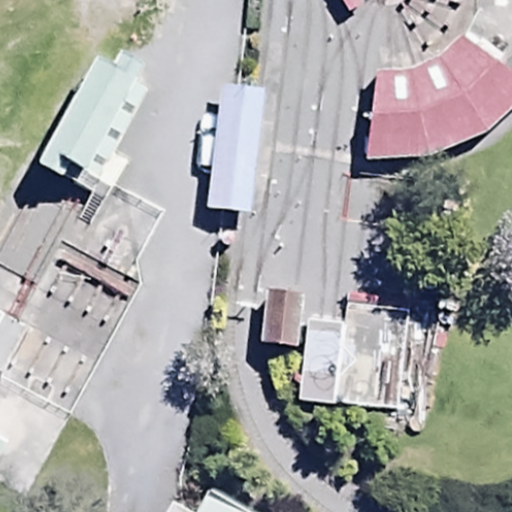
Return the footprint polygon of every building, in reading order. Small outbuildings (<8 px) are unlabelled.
[(352,0),(334,0),(341,12),(355,4),(352,0)] [(387,70),(371,71),(361,160),(421,155),(481,131),(511,98),(511,78),(454,37),(431,57),(413,66),(406,69),(399,70),(387,70)] [(92,64),(81,58),(26,158),(41,166),(69,181),(78,186),(85,190),(93,175),(140,90),(116,77),(126,60),(101,47),(92,64)] [(252,86),(210,81),(207,104),(220,105),(208,204),(237,208),(252,86)] [(301,293),(266,289),(260,341),(295,345),(301,293)] [(340,319),(305,314),(295,398),(330,402),(340,319)] [(236,511),(207,495),(197,511),(183,511),(172,505),(168,511),(236,511)]
